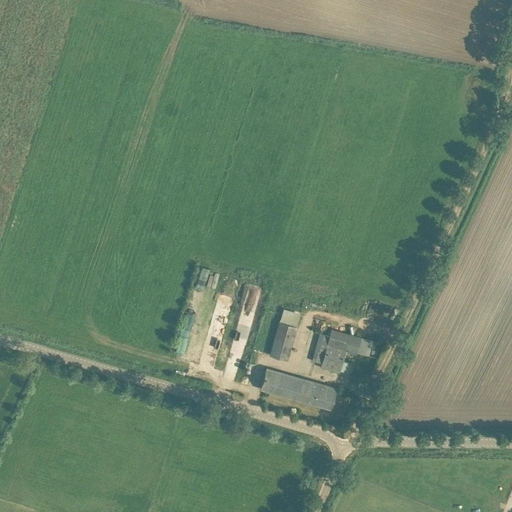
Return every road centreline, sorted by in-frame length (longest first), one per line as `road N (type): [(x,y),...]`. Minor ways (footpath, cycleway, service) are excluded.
road 1 (track): [(356,443),(354,430),(494,119),(511,57)]
road 2 (unclassified): [(336,448),(312,429),(0,342)]
road 3 (unclassified): [(336,448),(511,443)]
